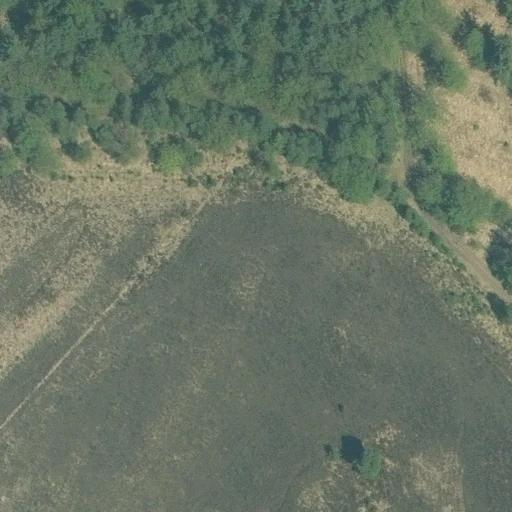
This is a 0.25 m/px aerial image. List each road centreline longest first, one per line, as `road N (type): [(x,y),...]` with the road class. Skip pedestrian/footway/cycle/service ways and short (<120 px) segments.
road 1 (track): [(0,105),(262,119),(404,185)]
road 2 (track): [(396,0),(404,185),(511,298)]
